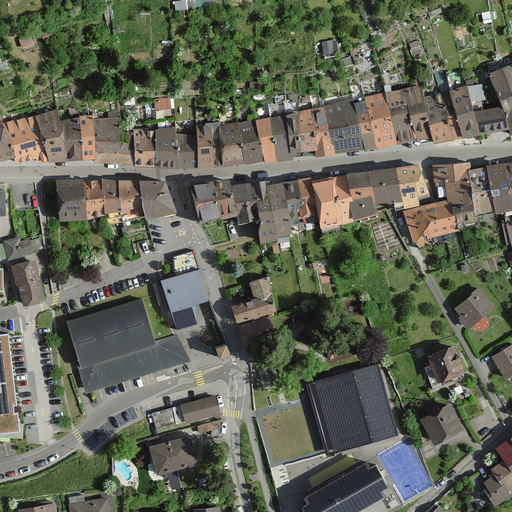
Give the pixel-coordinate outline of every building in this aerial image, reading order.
[(324,40),(326,53),(339,50),(337,37),(324,40)] [(511,61),(487,72),(501,95),(510,134),(511,133),(511,61)] [(467,82),(449,87),(462,133),(463,137),(479,133),(469,86),(467,82)] [(420,83),(403,87),(417,136),(433,132),(420,83)] [(483,83),(469,86),(479,133),(507,128),(502,104),(487,107),(483,83)] [(403,87),(384,91),(398,142),(417,136),(407,101),(403,100),(403,87)] [(449,87),(442,91),(454,137),(462,133),(449,87)] [(384,91),(364,95),(364,98),(377,146),(398,142),(384,91)] [(433,132),(434,140),(454,137),(442,91),(425,96),(433,132)] [(173,107),(172,96),(156,97),(157,108),(173,107)] [(354,97),(325,104),(333,152),(364,148),(359,119),(355,101),(354,97)] [(364,98),(355,101),(364,148),(377,146),(364,98)] [(325,104),(314,106),(315,147),(316,155),(333,152),(325,104)] [(299,109),(298,110),(302,150),(315,147),(314,106),(299,109)] [(35,114),(50,160),(68,159),(65,132),(60,118),(57,107),(35,114)] [(298,110),(289,114),(293,151),(302,150),(298,110)] [(93,113),(80,114),(83,159),(95,158),(95,138),(93,117),(93,113)] [(35,114),(5,120),(14,155),(16,160),(36,155),(37,161),(50,160),(35,114)] [(68,159),(83,159),(80,114),(60,118),(65,132),(68,159)] [(289,114),(271,115),(278,160),(294,158),(293,151),(289,114)] [(93,117),(95,158),(94,161),(133,162),(134,127),(123,129),(121,115),(93,117)] [(261,135),(264,159),(265,161),(278,160),(271,115),(256,118),(261,135)] [(241,138),(245,161),(264,159),(261,135),(261,134),(256,118),(238,120),(241,138)] [(0,120),(0,157),(14,155),(5,120),(0,120)] [(220,143),(222,164),(245,161),(241,138),(238,120),(227,122),(220,125),(220,143)] [(196,123),(196,130),(198,165),(214,165),(212,121),(196,123)] [(212,121),(214,165),(222,164),(220,142),(220,125),(219,121),(212,121)] [(156,128),(154,164),(179,166),(176,130),(176,125),(169,126),(156,128)] [(134,127),(133,162),(154,164),(156,128),(143,128),(134,127)] [(176,130),(179,166),(198,165),(196,130),(176,130)] [(511,185),(506,158),(486,162),(495,210),(511,206),(511,185)] [(418,161),(397,163),(404,204),(420,202),(418,193),(430,190),(418,161)] [(471,161),(431,163),(434,180),(444,179),(447,198),(449,197),(451,204),(473,201),(468,165),(471,165),(471,161)] [(451,204),(459,228),(478,223),(477,215),(495,210),(486,162),(471,165),(468,165),(473,201),(451,204)] [(397,163),(370,167),(376,199),(394,198),(395,206),(404,204),(397,163)] [(370,167),(346,172),(353,195),(349,196),(354,217),(379,211),(376,199),(370,167)] [(333,172),(311,177),(318,211),(321,224),(343,219),(334,174),(333,172)] [(346,172),(334,174),(343,219),(354,217),(349,196),(353,195),(346,172)] [(310,174),(297,177),(302,200),(296,202),(298,215),(318,211),(311,177),(310,174)] [(214,176),(189,181),(200,219),(221,213),(214,179),(214,178),(214,176)] [(229,176),(214,179),(221,213),(222,215),(237,211),(231,184),(230,182),(229,176)] [(261,215),(259,228),(260,240),(278,236),(277,232),(267,182),(266,176),(253,179),(261,215)] [(297,177),(283,180),(291,221),(299,220),(298,215),(296,202),(302,200),(297,177)] [(102,179),(83,180),(87,221),(105,216),(105,212),(102,179)] [(118,181),(102,179),(105,212),(121,211),(118,181)] [(283,179),(267,182),(277,232),(291,229),(291,221),(283,180),(283,179)] [(56,180),(60,222),(87,221),(83,180),(56,180)] [(11,181),(0,181),(0,222),(11,223),(11,181)] [(140,181),(118,181),(121,211),(144,209),(140,181)] [(167,182),(140,181),(144,209),(146,220),(177,214),(167,182)] [(253,181),(231,184),(237,211),(239,220),(261,215),(253,181)] [(447,198),(421,204),(430,235),(459,228),(451,204),(449,197),(447,198)] [(421,204),(403,209),(413,240),(430,235),(421,204)] [(4,258),(43,249),(41,239),(22,243),(20,235),(7,238),(7,241),(1,243),(4,258)] [(195,300),(209,297),(193,250),(174,255),(178,273),(161,278),(172,308),(177,327),(197,322),(195,300)] [(21,283),(25,303),(47,298),(38,258),(24,262),(12,264),(17,282),(21,283)] [(235,320),(273,308),(263,274),(248,278),(253,295),(229,302),(235,320)] [(468,326),(493,304),(477,286),(452,308),(468,326)] [(89,398),(188,364),(178,336),(157,343),(142,301),(70,325),(83,366),(79,367),(89,398)] [(277,320),(242,331),(248,352),(284,342),(277,320)] [(0,433),(20,431),(8,333),(0,334),(0,433)] [(434,378),(461,368),(451,340),(424,350),(434,378)] [(504,377),(511,372),(511,341),(491,353),(504,377)] [(225,346),(216,350),(220,359),(229,356),(225,346)] [(379,362),(305,383),(326,456),(400,436),(379,362)] [(185,422),(218,412),(213,395),(180,404),(185,422)] [(416,413),(430,440),(460,425),(447,398),(416,413)] [(158,426),(180,421),(176,405),(154,410),(158,426)] [(199,423),(201,431),(223,426),(222,418),(199,423)] [(154,472),(192,462),(184,433),(147,443),(154,472)] [(511,439),(510,438),(499,446),(510,465),(511,463),(511,439)] [(351,453),(309,477),(315,488),(358,464),(351,453)] [(350,511),(354,510),(384,493),(381,487),(387,484),(375,462),(369,466),(366,461),(302,497),(305,503),(300,506),(302,511),(350,511)] [(502,507),(511,498),(511,463),(510,465),(505,461),(495,469),(499,479),(486,481),(502,507)] [(170,470),(173,487),(183,486),(180,468),(170,470)] [(68,511),(109,511),(107,496),(67,502),(68,511)]
